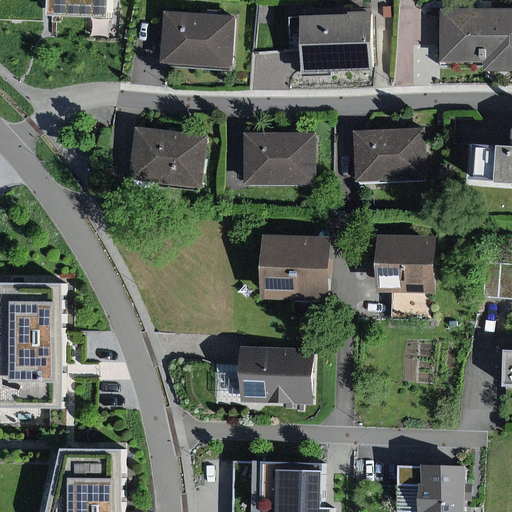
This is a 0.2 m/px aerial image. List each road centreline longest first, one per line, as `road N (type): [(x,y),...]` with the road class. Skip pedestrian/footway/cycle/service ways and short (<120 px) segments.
road 1 (residential): [(7,144),(94,96),(239,105),(511,102)]
road 2 (residential): [(7,144),(48,189),(118,311),(160,426),(175,511)]
